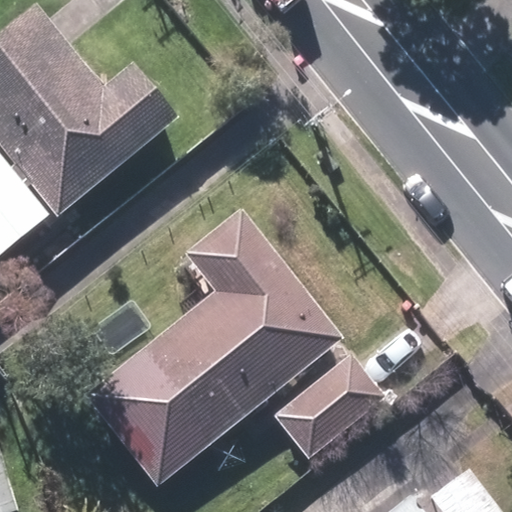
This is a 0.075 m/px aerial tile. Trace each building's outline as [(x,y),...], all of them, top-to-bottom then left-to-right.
[(97,83),(32,2),(0,27),(0,149),(51,213),(174,114),(130,57),(97,83)] [(239,207),(182,250),(212,289),(128,356),(200,449),(342,338),(239,207)] [(272,416),(306,457),(382,394),(349,354),(272,416)] [(0,511),(24,511),(0,434),(0,511)] [(422,511),(406,491),(380,511),(422,511)]
